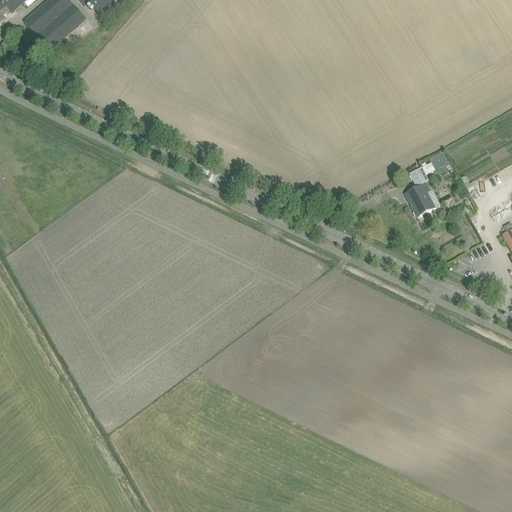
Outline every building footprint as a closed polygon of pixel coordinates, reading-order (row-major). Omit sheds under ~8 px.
[(0,26),(6,22),(2,17),(10,11),(12,13),(19,7),(26,0),(0,0),(1,1),(0,2),(0,26)] [(24,22),(50,51),(53,54),(56,52),(53,49),(86,20),(67,0),(49,0),(32,15),(24,22)] [(86,0),(104,20),(126,0),(86,0)] [(430,166),(422,170),(426,176),(433,173),(430,166)] [(417,219),(426,214),(435,209),(427,194),(430,192),(426,184),(407,194),(413,207),(411,208),(417,219)] [(511,230),(502,236),(511,254),(511,230)] [(488,254),(483,245),(467,254),(469,258),(474,256),(476,260),(488,254)]
